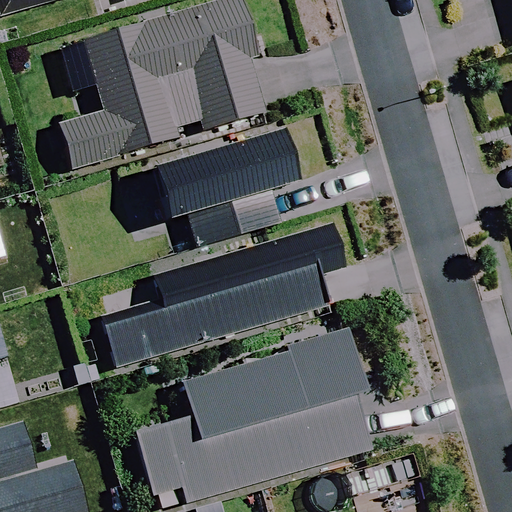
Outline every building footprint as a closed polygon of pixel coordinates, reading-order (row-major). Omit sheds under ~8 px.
[(0,0),(0,18),(0,19),(67,0),(0,0)] [(255,56),(238,0),(221,0),(57,47),(70,91),(93,84),(102,114),(57,127),(69,169),(176,138),(172,127),(198,120),(201,131),(261,114),(245,59),(255,56)] [(511,0),(502,0),(511,34),(511,0)] [(291,182),(275,130),(149,166),(164,219),(182,214),(192,248),(275,224),(265,190),(291,182)] [(100,319),(114,368),(325,307),(317,277),(339,270),(326,227),(151,277),(158,302),(100,319)] [(360,389),(345,337),(343,330),(285,347),(287,353),(179,384),(189,418),(134,434),(152,497),(178,490),(182,504),(368,451),(350,391),(360,389)] [(30,475),(17,427),(0,431),(0,511),(80,511),(67,464),(30,475)]
